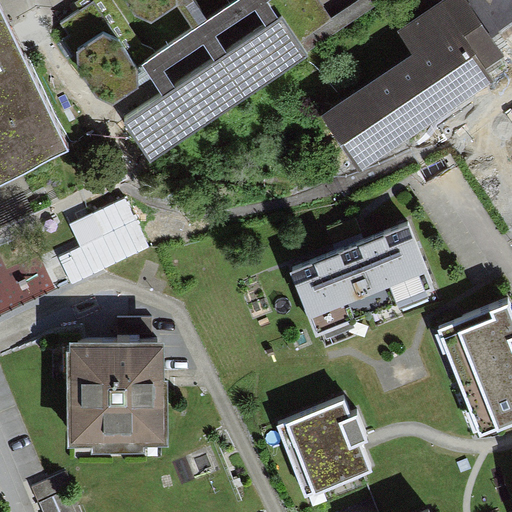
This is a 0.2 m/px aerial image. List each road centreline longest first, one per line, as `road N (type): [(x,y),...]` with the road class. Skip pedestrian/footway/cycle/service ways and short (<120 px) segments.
road 1 (unknown): [(511,273),(407,328),(402,347),(429,445),(511,442)]
road 2 (residential): [(511,267),(443,163)]
